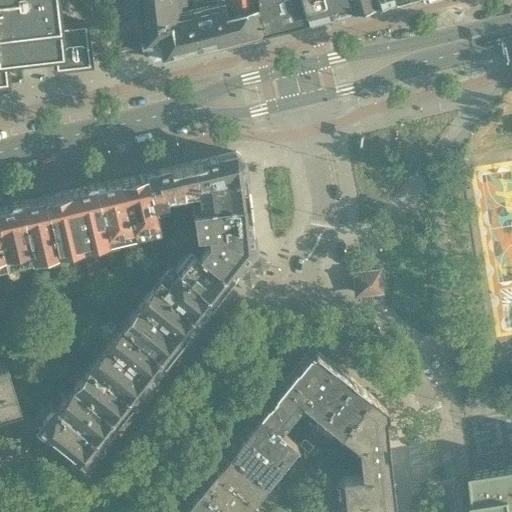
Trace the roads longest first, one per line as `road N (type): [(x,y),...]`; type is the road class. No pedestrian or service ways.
road 1 (secondary): [(0,150),(300,81)]
road 2 (residential): [(96,511),(290,276)]
road 3 (residential): [(439,511),(427,412),(406,370),(290,276)]
road 4 (secondary): [(300,81),(511,28)]
road 5 (residential): [(290,276),(320,234),(325,205),(300,81)]
